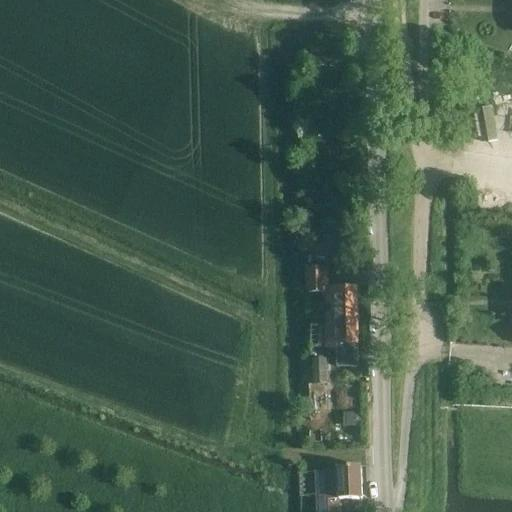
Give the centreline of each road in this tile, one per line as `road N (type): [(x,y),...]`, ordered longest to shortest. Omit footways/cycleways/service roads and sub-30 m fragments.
road 1 (unclassified): [(384,511),(372,0)]
road 2 (track): [(220,0),(271,12),(372,15)]
